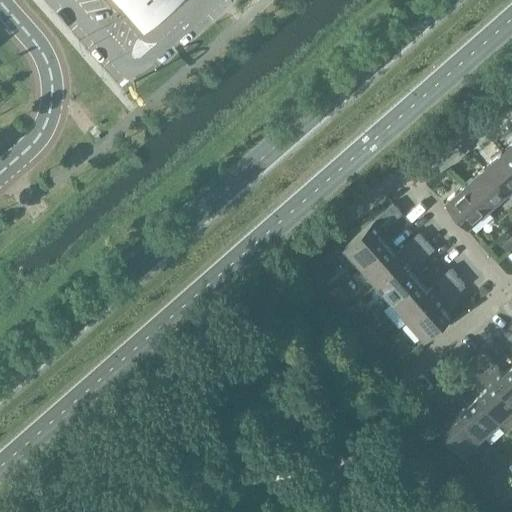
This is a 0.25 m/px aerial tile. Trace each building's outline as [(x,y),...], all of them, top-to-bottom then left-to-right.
[(186,0),(113,0),(120,8),(145,32),(186,0)] [(511,143),(502,152),(511,163),(511,143)] [(511,163),(502,152),(484,168),(506,193),(511,188),(511,163)] [(484,168),(466,184),(488,209),(506,193),(484,168)] [(488,209),(466,184),(447,200),(469,226),(488,209)] [(376,220),(345,247),(362,265),(387,243),(378,233),(383,228),(384,229),(403,213),(395,204),(394,203),(375,219),(376,220)] [(362,265),(377,283),(427,240),(419,232),(401,248),(401,249),(396,254),(387,243),(362,265)] [(511,248),(511,237),(511,236),(502,245),(508,252),(511,248)] [(377,283),(393,302),(418,280),(409,269),(415,265),(416,266),(434,249),(427,240),(377,283)] [(393,302),(408,319),(458,277),(451,268),(432,284),(433,286),(428,290),(418,280),(393,302)] [(458,277),(408,319),(425,339),(451,317),(441,305),(446,301),(447,302),(466,286),(458,277)] [(323,284),(314,293),(321,300),(330,292),(323,284)] [(335,292),(323,302),(336,319),(348,309),(335,292)] [(348,309),(336,319),(352,336),(365,325),(350,307),(348,309)] [(511,324),(511,323),(503,331),(511,341),(511,324)] [(367,325),(356,335),(373,353),(384,343),(367,325)] [(389,341),(376,353),(386,364),(399,352),(389,341)] [(484,347),(475,355),(511,397),(511,365),(504,373),(499,367),(500,366),(484,347)] [(511,397),(475,355),(466,363),(483,382),(484,381),(489,386),(478,395),(500,420),(508,429),(511,426),(511,397)] [(448,379),(439,386),(483,436),(500,420),(478,395),(468,404),(463,399),(464,398),(448,379)] [(483,436),(439,386),(430,394),(447,413),(448,412),(453,418),(441,428),(463,453),(483,436)] [(511,475),(505,467),(480,489),(489,499),(511,478),(511,475)] [(511,481),(490,501),(498,509),(511,496),(511,481)]
